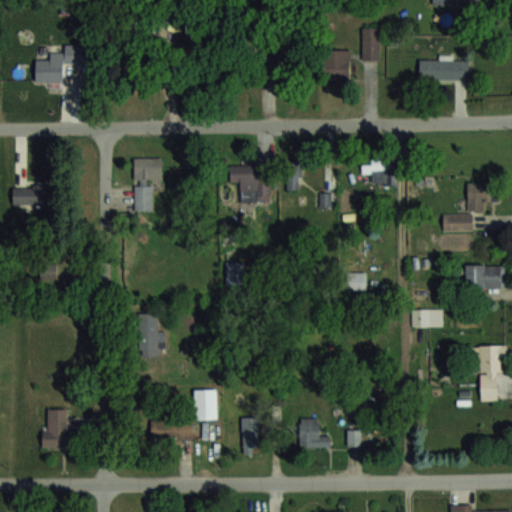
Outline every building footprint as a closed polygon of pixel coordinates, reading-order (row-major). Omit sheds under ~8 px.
[(362,59),(378,59),(378,26),(362,26),(362,59)] [(350,79),(350,50),(325,50),(325,79),(350,79)] [(63,82),(63,53),(50,53),(50,59),(35,59),(35,82),(63,82)] [(141,55),(124,60),(128,76),(146,72),(141,55)] [(439,58),(419,58),(419,80),(468,80),(468,56),(439,56),(439,58)] [(135,210),(153,210),(153,180),(163,180),(163,157),(135,157),(135,210)] [(362,172),(386,172),(386,157),(362,157),(362,172)] [(287,161),(287,190),(301,190),(301,161),(287,161)] [(230,181),(240,181),(240,200),(271,200),(271,164),(230,164),(230,181)] [(56,205),(56,184),(13,184),(13,205),(56,205)] [(321,205),(331,205),(331,194),(321,194),(321,205)] [(59,261),(42,261),(42,281),(59,281),(59,261)] [(465,286),(506,286),(506,264),(465,264),(465,286)] [(365,272),(352,272),(352,286),(365,286),(365,272)] [(412,325),(443,325),(443,307),(412,307),(412,325)] [(139,312),(139,355),(164,355),(164,330),(158,330),(158,312),(139,312)] [(479,399),(500,400),(501,345),(480,345),(479,399)] [(216,389),(195,389),(195,417),(216,417),(216,389)] [(45,445),(67,445),(67,408),(45,408),(45,445)] [(243,452),(260,452),(260,416),(243,416),(243,452)] [(329,446),(329,435),(319,435),(319,417),(300,417),(300,446),(329,446)] [(193,420),(151,419),(151,439),(193,439),(193,420)]
